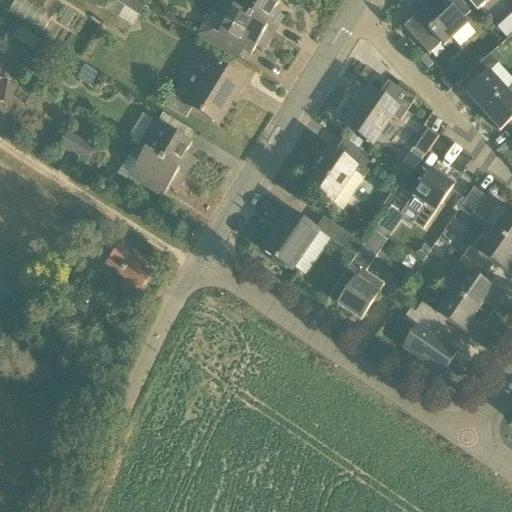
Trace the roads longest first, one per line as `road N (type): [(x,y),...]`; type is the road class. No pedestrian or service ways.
road 1 (unclassified): [(471,437),(199,270)]
road 2 (unclassified): [(199,270),(359,2)]
road 3 (unclassified): [(78,511),(199,270)]
road 4 (unclassified): [(511,183),(460,139),(390,55),(359,2)]
road 5 (track): [(199,270),(0,141)]
